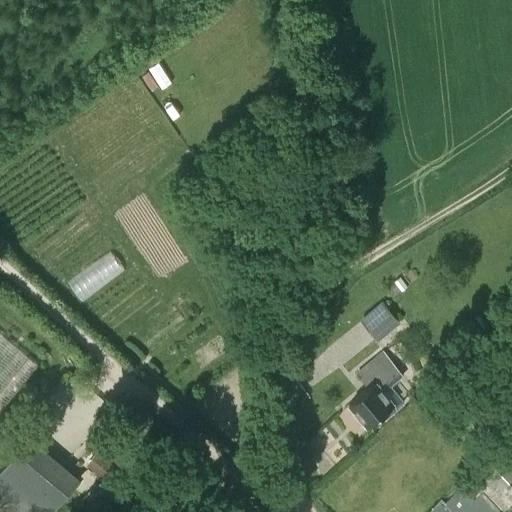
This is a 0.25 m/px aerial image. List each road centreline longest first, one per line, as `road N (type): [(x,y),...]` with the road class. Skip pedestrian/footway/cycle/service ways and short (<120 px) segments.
road 1 (track): [(282,511),(0,262)]
road 2 (track): [(511,156),(277,324)]
road 3 (track): [(277,324),(295,511)]
